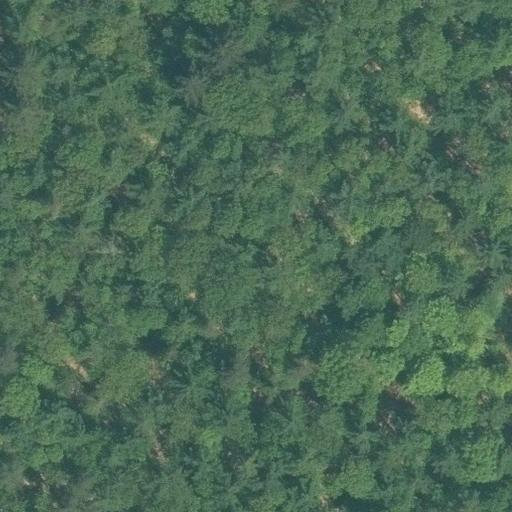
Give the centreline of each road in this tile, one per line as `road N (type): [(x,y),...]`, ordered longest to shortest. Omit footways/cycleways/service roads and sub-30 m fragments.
road 1 (track): [(511,494),(391,376),(145,184),(0,104)]
road 2 (track): [(306,0),(218,82),(0,416)]
